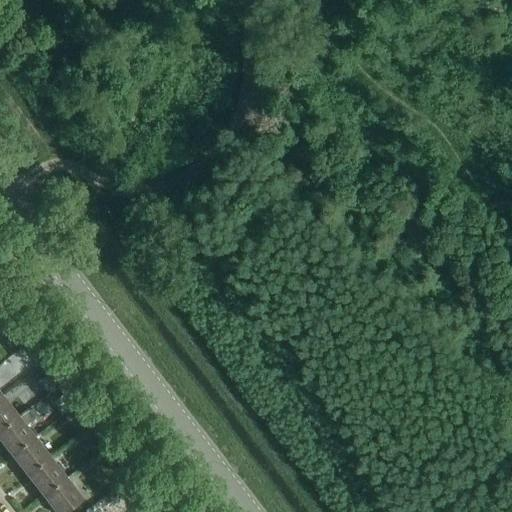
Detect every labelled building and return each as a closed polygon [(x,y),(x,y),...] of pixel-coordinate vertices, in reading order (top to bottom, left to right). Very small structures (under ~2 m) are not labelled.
[(40,365),(49,358),(33,336),(24,344),(40,365)] [(53,362),(44,370),(47,373),(37,381),(45,392),(48,389),(50,391),(66,378),(53,362)] [(69,383),(60,390),(73,406),(82,399),(69,383)] [(0,429),(17,416),(1,395),(0,396),(0,429)] [(17,416),(0,429),(0,439),(11,454),(33,437),(25,426),(35,418),(34,416),(43,409),(38,402),(28,410),(27,408),(17,416)] [(85,404),(76,411),(89,427),(98,420),(85,404)] [(102,425),(92,432),(105,448),(114,440),(102,425)] [(27,475),(50,457),(33,437),(11,454),(27,475)] [(118,445),(109,452),(121,468),(130,461),(118,445)] [(44,496),(66,478),(50,457),(27,475),(44,496)] [(56,511),(65,511),(82,499),(66,478),(44,496),(56,511)] [(144,479),(135,486),(151,507),(160,499),(144,479)]
